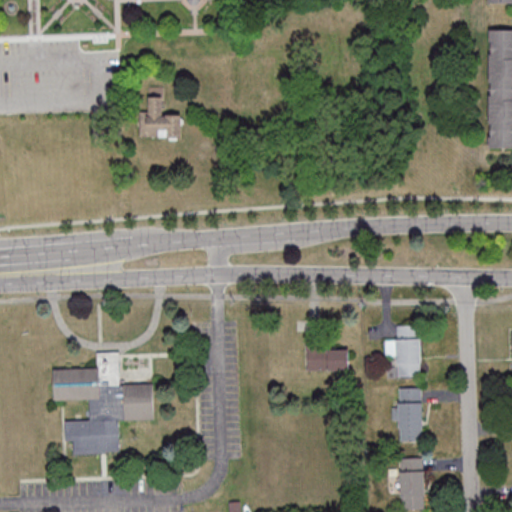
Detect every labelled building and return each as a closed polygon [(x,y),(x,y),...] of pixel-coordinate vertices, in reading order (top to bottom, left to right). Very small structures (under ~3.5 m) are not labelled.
[(147,98),(162,98),(161,116),(180,116),(180,119),(183,119),(183,126),(180,126),(180,138),(177,138),(177,142),(167,142),(167,138),(139,138),(139,113),(147,114),(147,98)] [(421,376),(421,324),(397,325),(397,341),(389,341),(389,352),(398,352),(398,376),(421,376)] [(350,370),(350,347),(308,347),(308,370),(350,370)] [(54,368),(55,399),(91,399),(91,419),(66,420),(66,442),(75,442),(75,453),(121,453),(120,420),(155,420),(155,383),(122,384),(121,351),(98,352),(98,368),(54,368)] [(423,440),(423,387),(400,387),(400,440),(423,440)] [(425,509),(425,457),(401,457),(402,509),(425,509)]
